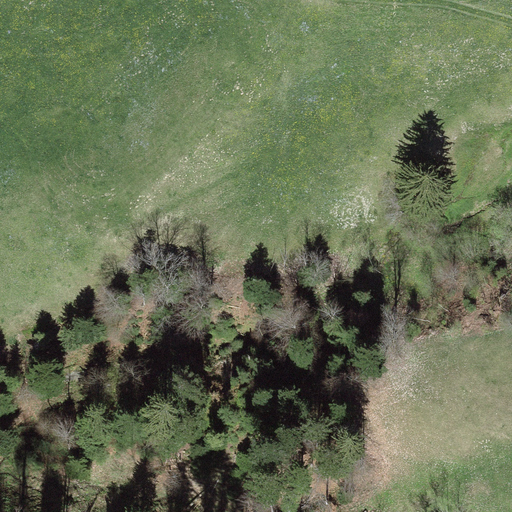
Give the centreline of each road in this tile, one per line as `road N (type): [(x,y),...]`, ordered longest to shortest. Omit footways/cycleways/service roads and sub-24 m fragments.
road 1 (track): [(0,136),(24,199),(43,215),(74,214),(119,195),(294,0)]
road 2 (track): [(393,0),(511,20)]
